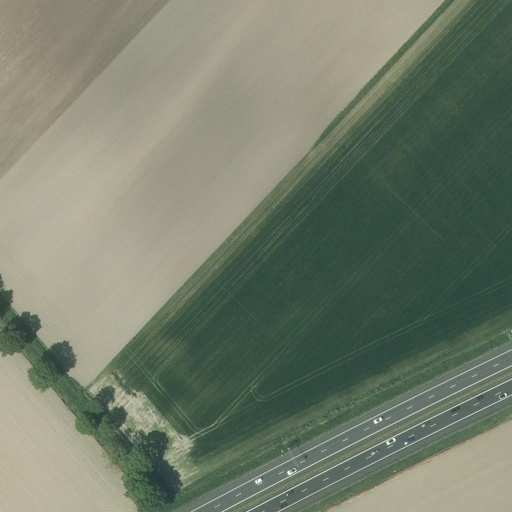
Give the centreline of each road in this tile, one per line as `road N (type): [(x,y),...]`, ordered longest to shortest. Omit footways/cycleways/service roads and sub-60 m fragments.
road 1 (motorway): [(511,358),(208,511)]
road 2 (motorway): [(264,511),(511,387)]
road 3 (track): [(0,310),(153,488)]
